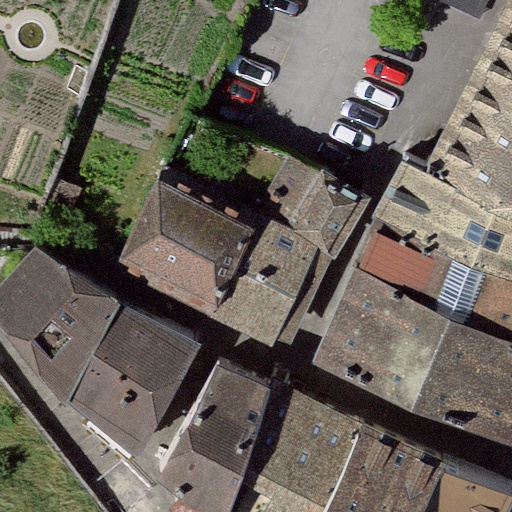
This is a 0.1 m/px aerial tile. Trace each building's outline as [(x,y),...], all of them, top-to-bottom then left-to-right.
[(511,27),(438,171),(511,202),(511,27)] [(301,225),(333,174),(305,160),(275,207),(301,225)] [(391,218),(511,264),(511,202),(438,171),(416,161),(391,218)] [(297,231),(347,256),(384,199),(337,169),(333,174),(301,225),(297,231)] [(172,182),(129,269),(227,321),(272,231),(172,182)] [(370,266),(511,328),(511,264),(391,218),(370,266)] [(272,231),(227,321),(287,350),(290,341),(302,348),(347,256),(297,231),(277,220),(272,231)] [(45,249),(0,297),(0,312),(76,403),(129,299),(45,249)] [(511,328),(370,266),(324,368),(511,450),(511,328)] [(129,299),(76,403),(148,460),(214,346),(129,299)] [(233,365),(174,478),(195,500),(182,510),(183,511),(243,511),(263,471),(289,388),(233,365)] [(377,429),(289,388),(263,471),(243,511),(344,511),(346,508),(377,429)] [(446,511),(466,468),(377,429),(346,508),(344,511),(446,511)] [(511,511),(511,486),(466,468),(446,511),(511,511)]
